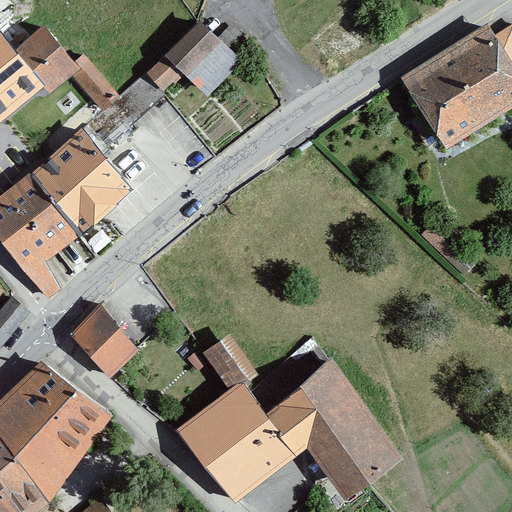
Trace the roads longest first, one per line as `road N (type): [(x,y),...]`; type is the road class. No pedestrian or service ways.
road 1 (tertiary): [(488,0),(273,136),(56,324)]
road 2 (residential): [(56,324),(237,511)]
